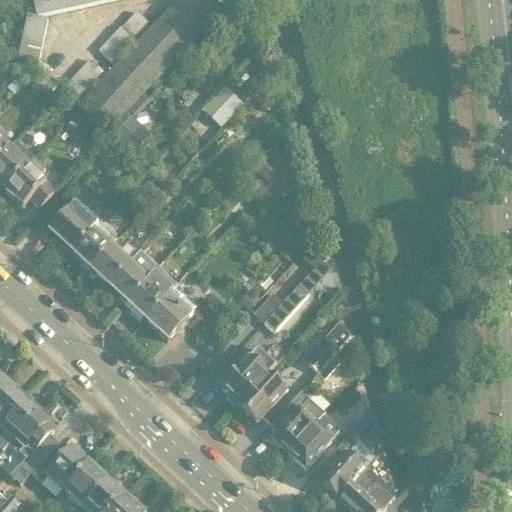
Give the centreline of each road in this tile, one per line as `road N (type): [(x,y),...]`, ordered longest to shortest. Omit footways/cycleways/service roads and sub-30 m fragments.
road 1 (secondary): [(0,283),(246,511)]
road 2 (secondary): [(502,5),(511,133)]
